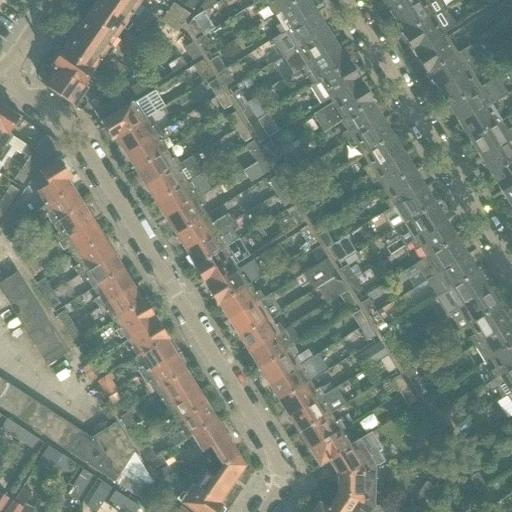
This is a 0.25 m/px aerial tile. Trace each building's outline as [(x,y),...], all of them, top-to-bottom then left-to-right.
[(130,0),(96,0),(96,1),(131,25),(131,24),(143,32),(154,16),(139,6),(130,0)] [(188,0),(184,6),(192,11),(199,0),(188,0)] [(213,0),(205,0),(200,7),(203,12),(206,10),(215,5),(216,4),(213,0)] [(267,6),(274,16),(299,0),(262,0),(259,2),(263,9),(267,6)] [(275,28),(280,36),(315,13),(306,0),(299,0),(274,16),(279,25),(275,28)] [(383,0),(383,1),(393,17),(421,0),(383,0)] [(421,0),(393,17),(404,34),(435,15),(445,9),(439,0),(421,0)] [(96,1),(85,17),(116,39),(123,29),(126,31),(131,25),(96,1)] [(173,4),(165,16),(180,26),(181,27),(189,15),(173,4)] [(404,34),(402,36),(414,55),(446,36),(444,33),(448,31),(455,26),(450,19),(451,19),(445,9),(435,15),(404,34)] [(202,11),(193,17),(201,31),(204,36),(213,30),(202,11)] [(280,36),(271,41),(282,58),(290,53),(294,50),(325,30),(315,13),(280,36)] [(85,17),(73,33),(108,57),(114,50),(110,47),(116,39),(85,17)] [(201,31),(193,17),(186,26),(193,36),(201,31)] [(290,53),(282,58),(292,74),(300,69),(336,47),(325,30),(294,50),(290,53)] [(73,33),(62,50),(94,72),(101,62),(104,64),(108,57),(73,33)] [(196,40),(203,53),(212,48),(205,35),(204,36),(196,40)] [(427,75),(428,74),(460,55),(458,53),(457,54),(451,45),(456,43),(451,35),(446,38),(446,36),(414,55),(427,75)] [(200,55),(192,42),(183,48),(192,61),(200,55)] [(459,55),(428,74),(439,91),(474,69),(481,65),(469,46),(458,53),(460,55),(459,55)] [(336,47),(300,69),(305,77),(311,86),(315,83),(316,82),(319,80),(347,63),(336,47)] [(62,50),(51,66),(53,68),(86,90),(91,83),(87,80),(94,72),(62,50)] [(217,57),(209,62),(218,75),(225,70),(217,57)] [(180,58),(167,66),(172,74),(185,66),(185,65),(180,58)] [(213,76),(202,60),(192,66),(203,82),(213,76)] [(311,86),(308,87),(320,105),(324,102),(328,100),(329,102),(360,82),(348,62),(347,63),(319,80),(316,82),(315,83),(311,86)] [(86,90),(53,68),(51,70),(53,72),(43,86),(81,112),(86,105),(79,99),(86,90)] [(439,91),(450,108),(481,88),(474,78),(478,76),(474,69),(439,91)] [(225,70),(218,75),(225,87),(233,82),(225,70)] [(156,73),(142,81),(143,82),(147,89),(160,81),(156,73)] [(481,88),(450,108),(460,125),(496,103),(501,100),(508,96),(503,88),(497,78),(481,88)] [(215,80),(207,85),(215,97),(223,92),(215,80)] [(142,82),(141,81),(130,88),(135,96),(147,88),(142,82)] [(324,133),(340,123),(371,103),(373,102),(360,82),(329,102),(331,104),(313,116),(324,133)] [(230,95),(238,109),(246,103),(238,90),(230,95)] [(223,92),(215,97),(223,110),(231,105),(223,92)] [(104,129),(100,131),(107,141),(110,139),(111,140),(114,138),(144,119),(145,118),(155,112),(145,96),(135,102),(126,108),(117,113),(114,115),(101,123),(104,129)] [(119,96),(106,104),(108,106),(114,115),(117,113),(126,108),(119,96)] [(238,109),(249,125),(257,120),(246,103),(238,109)] [(341,134),(346,142),(382,120),(371,103),(340,123),(345,132),(341,134)] [(460,125),(471,142),(502,122),(496,113),(500,110),(496,103),(460,125)] [(106,104),(94,112),(101,123),(114,115),(108,106),(106,104)] [(0,129),(12,137),(13,137),(9,135),(12,130),(15,133),(23,121),(0,106),(0,129)] [(235,113),(227,118),(235,129),(243,125),(235,113)] [(114,139),(124,154),(159,132),(155,125),(151,128),(145,118),(111,140),(114,139)] [(249,125),(259,142),(267,137),(257,120),(249,125)] [(355,147),(361,157),(392,137),(382,120),(346,142),(351,149),(355,147)] [(471,142),(481,159),(511,139),(511,129),(507,131),(502,122),(471,142)] [(243,125),(235,129),(243,143),(251,138),(243,125)] [(0,152),(5,156),(9,148),(6,146),(12,137),(0,129),(0,152)] [(124,154),(134,170),(165,150),(160,142),(163,140),(159,132),(124,154)] [(43,135),(33,151),(45,159),(60,150),(56,143),(43,135)] [(363,169),(367,176),(403,154),(392,137),(361,157),(367,166),(363,169)] [(511,139),(481,159),(492,176),(511,162),(511,139)] [(253,142),(245,147),(246,148),(255,163),(263,158),(254,143),(253,142)] [(270,142),(262,147),(270,160),(273,165),(281,160),(278,155),(270,142)] [(27,159),(22,167),(30,172),(34,167),(45,159),(33,151),(26,146),(20,155),(27,159)] [(134,170),(144,186),(179,164),(175,158),(171,160),(165,150),(134,170)] [(376,181),(382,191),(413,171),(403,154),(367,176),(372,184),(376,181)] [(179,164),(144,186),(154,202),(185,183),(186,183),(200,174),(201,173),(191,157),(179,164)] [(263,158),(255,163),(263,175),(271,170),(263,158)] [(35,193),(44,207),(71,189),(66,181),(70,179),(66,174),(69,172),(63,162),(60,164),(59,162),(40,174),(47,185),(35,193)] [(511,162),(511,163),(492,176),(502,193),(511,187),(511,186),(511,162)] [(283,164),(276,168),(284,181),(291,176),(283,164)] [(30,172),(22,167),(14,180),(22,185),(30,172)] [(384,202),(389,210),(424,188),(413,171),(382,191),(388,200),(384,202)] [(185,183),(154,202),(164,218),(199,197),(199,198),(211,191),(200,174),(186,183),(185,183)] [(291,176),(284,181),(292,194),(299,190),(291,176)] [(272,179),(267,182),(275,195),(284,190),(275,177),(272,179)] [(511,186),(511,187),(502,193),(511,207),(511,208),(511,186)] [(10,187),(2,199),(9,204),(17,192),(17,191),(10,187)] [(389,210),(381,215),(391,232),(393,231),(434,205),(424,188),(389,210)] [(45,217),(50,225),(81,206),(71,189),(44,207),(37,211),(42,219),(45,217)] [(284,190),(275,195),(283,207),(291,202),(284,190)] [(164,218),(174,234),(205,215),(200,206),(203,204),(199,198),(199,197),(164,218)] [(297,202),(305,215),(313,210),(305,197),(297,202)] [(2,199),(0,201),(0,217),(9,204),(2,199)] [(434,205),(393,231),(404,247),(409,244),(445,222),(434,205)] [(57,243),(91,222),(81,206),(50,225),(56,234),(52,236),(57,243)] [(294,207),(286,212),(295,227),(296,228),(304,223),(294,207)] [(6,218),(1,226),(12,245),(20,240),(12,227),(26,218),(21,209),(6,218)] [(313,210),(305,215),(313,228),(321,223),(313,210)] [(174,234),(184,250),(230,222),(226,216),(212,225),(205,215),(174,234)] [(65,249),(70,257),(101,238),(91,222),(57,243),(62,251),(65,249)] [(230,222),(184,250),(194,266),(227,245),(237,239),(233,231),(235,230),(230,222)] [(418,249),(424,258),(455,239),(445,222),(409,244),(414,251),(418,249)] [(306,227),(299,232),(309,248),(316,244),(306,227)] [(317,236),(325,249),(334,244),(326,231),(317,236)] [(73,268),(77,275),(111,254),(101,238),(70,257),(76,266),(73,268)] [(194,266),(193,267),(204,285),(205,287),(236,267),(235,265),(238,263),(248,257),(248,256),(237,239),(227,245),(194,266)] [(414,264),(425,281),(466,256),(455,239),(424,258),(414,264)] [(334,244),(325,249),(333,262),(342,257),(334,244)] [(24,247),(16,252),(24,265),(32,260),(24,247)] [(318,247),(311,251),(319,265),(327,261),(318,247)] [(85,281),(90,289),(121,270),(111,254),(77,275),(82,283),(85,281)] [(425,281),(435,298),(445,292),(476,273),(466,256),(425,281)] [(32,260),(24,265),(32,277),(40,272),(32,260)] [(236,267),(205,287),(206,288),(217,306),(218,305),(250,286),(249,284),(262,276),(257,268),(252,261),(238,270),(236,267)] [(319,265),(303,276),(311,289),(312,291),(316,289),(332,278),(331,275),(332,268),(327,261),(319,265)] [(339,270),(347,283),(355,278),(347,265),(339,270)] [(92,301),(97,307),(131,286),(121,270),(90,289),(96,298),(92,301)] [(0,282),(0,292),(2,295),(22,283),(16,272),(0,282)] [(435,298),(435,299),(445,316),(447,315),(487,290),(476,273),(445,292),(435,298)] [(332,278),(316,289),(325,304),(346,291),(340,281),(333,280),(332,278)] [(355,278),(347,283),(355,296),(363,291),(355,278)] [(44,279),(36,284),(44,296),(52,291),(44,279)] [(2,295),(8,306),(29,293),(22,283),(2,295)] [(106,314),(110,321),(141,302),(131,286),(97,307),(102,316),(106,314)] [(218,305),(228,321),(263,300),(258,292),(255,294),(250,286),(218,305)] [(458,332),(466,326),(497,307),(487,290),(447,315),(458,332)] [(52,291),(44,296),(52,309),(60,305),(52,291)] [(346,291),(339,296),(347,309),(355,305),(346,291)] [(8,306),(14,316),(35,303),(29,293),(8,306)] [(263,300),(228,321),(238,337),(270,318),(269,317),(280,311),(270,295),(263,299),(263,300)] [(360,304),(367,317),(376,312),(368,299),(360,304)] [(122,338),(123,340),(155,320),(143,301),(141,302),(110,321),(111,323),(113,322),(118,329),(114,332),(119,340),(122,338)] [(14,316),(21,326),(41,313),(35,303),(14,316)] [(469,339),(473,346),(508,324),(497,307),(466,326),(472,336),(469,339)] [(56,316),(64,329),(72,323),(64,311),(56,316)] [(359,311),(351,316),(359,329),(367,324),(359,311)] [(376,312),(367,317),(376,330),(384,325),(376,312)] [(21,326),(27,336),(48,323),(41,313),(21,326)] [(238,337),(248,354),(283,332),(278,324),(275,326),(270,318),(238,337)] [(133,359),(134,360),(165,341),(167,340),(155,320),(123,340),(124,342),(122,344),(126,352),(130,349),(135,357),(133,359)] [(27,336),(33,346),(54,334),(48,323),(27,336)] [(72,323),(64,329),(72,342),(80,337),(72,323)] [(367,324),(359,329),(366,341),(374,336),(367,324)] [(483,363),(487,360),(511,344),(511,330),(508,324),(473,346),(483,363)] [(248,354),(258,370),(289,350),(300,343),(290,327),(283,332),(248,354)] [(381,338),(389,351),(397,346),(390,333),(381,338)] [(33,346),(40,357),(60,344),(54,334),(33,346)] [(136,370),(141,378),(175,357),(165,341),(134,360),(139,368),(136,370)] [(375,344),(368,348),(372,354),(377,362),(379,361),(387,355),(382,347),(379,342),(375,344)] [(60,344),(40,357),(46,367),(67,354),(60,344)] [(84,344),(76,349),(84,362),(92,357),(84,344)] [(490,372),(494,380),(511,368),(511,344),(487,360),(493,370),(490,372)] [(397,346),(389,351),(397,364),(406,359),(397,346)] [(258,370),(268,386),(303,364),(311,359),(307,351),(295,359),(289,350),(258,370)] [(387,355),(379,361),(387,374),(396,369),(387,355)] [(149,383),(154,392),(185,373),(175,357),(141,378),(145,385),(149,383)] [(95,361),(87,366),(95,379),(103,374),(95,361)] [(268,386),(278,402),(310,382),(304,373),(308,371),(303,364),(268,386)] [(403,372),(410,384),(418,379),(411,367),(403,372)] [(494,380),(485,385),(490,393),(495,390),(501,399),(506,395),(508,394),(511,391),(511,368),(511,369),(494,380)] [(156,402),(160,410),(195,389),(185,373),(154,392),(159,400),(156,402)] [(96,383),(106,399),(117,392),(110,381),(112,380),(109,375),(96,383)] [(400,376),(392,380),(399,393),(407,388),(400,376)] [(418,379),(410,384),(419,398),(427,393),(418,379)] [(2,381),(0,383),(0,404),(11,387),(2,381)] [(278,402),(288,418),(323,396),(319,388),(315,391),(310,382),(278,402)] [(11,387),(0,404),(0,408),(8,413),(21,393),(11,387)] [(407,388),(399,393),(406,405),(407,406),(415,402),(415,400),(407,388)] [(169,415),(174,424),(205,404),(195,389),(160,410),(165,417),(169,415)] [(288,418),(298,434),(330,414),(345,405),(335,389),(323,396),(288,418)] [(21,393),(8,413),(18,420),(31,400),(21,393)] [(116,394),(107,399),(114,411),(123,405),(116,394)] [(31,400),(18,420),(27,426),(41,406),(31,400)] [(425,405),(424,406),(431,418),(440,413),(432,401),(425,405)] [(176,434),(167,440),(172,449),(181,443),(181,442),(215,420),(205,404),(174,424),(179,432),(176,434)] [(418,405),(406,412),(417,430),(429,423),(418,405)] [(41,406),(27,426),(37,433),(50,413),(41,406)] [(50,413),(37,433),(47,439),(60,419),(50,413)] [(119,418),(127,431),(135,426),(127,413),(119,418)] [(440,413),(431,418),(440,432),(448,427),(440,413)] [(298,434),(308,450),(344,428),(339,421),(335,423),(330,414),(298,434)] [(60,419),(47,439),(56,445),(70,425),(60,419)] [(190,436),(181,442),(181,443),(188,439),(191,437),(201,453),(209,448),(220,466),(237,455),(215,420),(190,436)] [(13,423),(6,433),(19,441),(25,430),(13,423)] [(89,438),(76,458),(114,483),(119,475),(134,453),(115,424),(91,439),(89,438)] [(70,425),(56,445),(66,452),(79,432),(70,425)] [(344,428),(308,450),(319,466),(327,461),(350,447),(349,445),(347,442),(345,439),(349,436),(344,428)] [(25,430),(19,441),(32,449),(39,439),(25,430)] [(79,432),(66,452),(68,453),(76,458),(89,438),(79,432)] [(350,447),(327,461),(328,463),(329,462),(338,476),(338,477),(356,477),(356,474),(374,474),(374,466),(378,466),(384,462),(377,452),(381,450),(371,434),(359,441),(350,447)] [(444,439),(453,453),(461,448),(452,434),(444,439)] [(439,438),(428,444),(437,460),(448,453),(439,438)] [(47,446),(41,456),(55,465),(61,456),(47,446)] [(148,446),(140,450),(148,463),(156,458),(148,446)] [(455,457),(464,470),(471,465),(463,452),(455,457)] [(134,453),(119,475),(136,487),(146,493),(153,483),(134,453)] [(156,458),(148,463),(153,471),(166,463),(161,455),(156,458)] [(190,484),(189,486),(220,507),(221,506),(217,504),(244,466),(237,455),(220,466),(213,478),(204,472),(194,486),(190,484)] [(61,456),(55,465),(61,469),(67,472),(73,463),(67,459),(61,456)] [(167,467),(154,474),(159,482),(160,481),(167,477),(171,474),(167,467)] [(83,470),(75,483),(80,486),(84,489),(93,476),(88,473),(83,470)] [(337,494),(337,495),(355,495),(355,500),(373,500),(374,474),(356,474),(356,477),(338,477),(337,494)] [(477,474),(469,479),(477,492),(486,487),(477,474)] [(119,475),(114,483),(119,487),(131,495),(136,487),(119,475)] [(160,481),(159,482),(164,491),(173,487),(171,484),(167,478),(167,477),(160,481)] [(426,481),(417,494),(425,500),(434,487),(426,481)] [(101,482),(93,494),(98,498),(103,501),(111,489),(106,486),(101,482)] [(75,483),(67,495),(71,498),(76,501),(84,489),(80,486),(75,483)] [(220,507),(189,486),(184,493),(181,492),(176,500),(193,511),(221,511),(223,510),(220,507)] [(136,487),(131,495),(141,501),(146,493),(136,487)] [(486,487),(477,492),(486,507),(494,501),(486,487)] [(21,489),(5,511),(32,511),(34,508),(26,504),(32,496),(21,489)] [(113,491),(107,501),(121,510),(128,500),(124,498),(113,491)] [(93,494),(85,506),(90,510),(93,511),(96,511),(103,501),(98,498),(93,494)] [(326,509),(326,510),(329,511),(383,511),(384,507),(372,507),(373,506),(373,500),(355,500),(355,495),(337,495),(328,508),(327,508),(326,509)] [(128,500),(121,510),(124,511),(135,511),(139,507),(128,500)]
